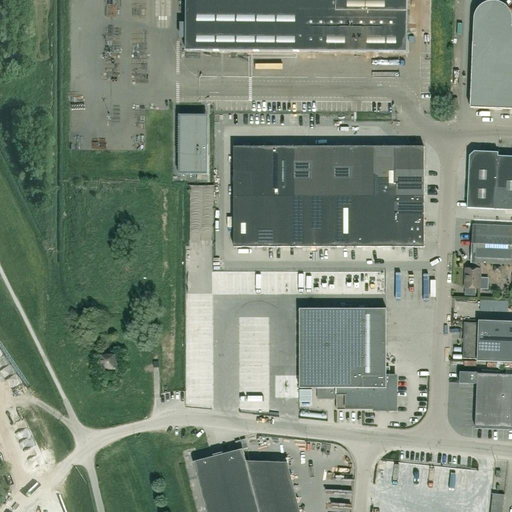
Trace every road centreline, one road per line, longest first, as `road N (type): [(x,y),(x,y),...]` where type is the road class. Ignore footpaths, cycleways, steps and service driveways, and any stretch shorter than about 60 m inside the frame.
road 1 (unclassified): [(100,511),(81,442),(192,418),(362,437)]
road 2 (unclassified): [(435,444),(448,130)]
road 3 (unknown): [(170,90),(90,86),(87,0)]
road 4 (unknown): [(448,130),(460,104),(468,0)]
